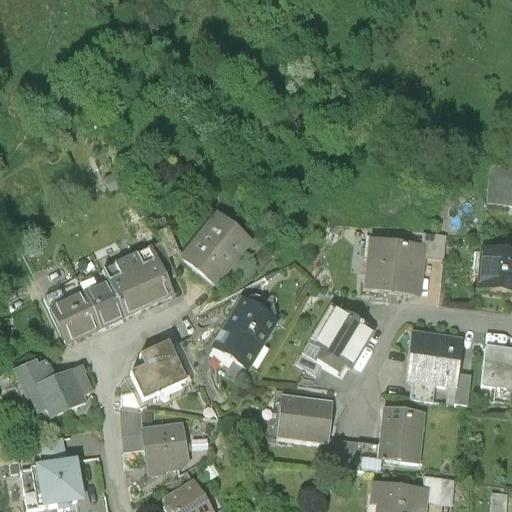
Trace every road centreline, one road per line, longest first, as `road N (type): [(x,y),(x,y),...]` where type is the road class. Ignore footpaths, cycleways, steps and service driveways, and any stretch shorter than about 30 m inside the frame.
road 1 (residential): [(128,511),(119,495),(109,370),(167,334)]
road 2 (residential): [(511,329),(417,319),(390,347),(369,388)]
